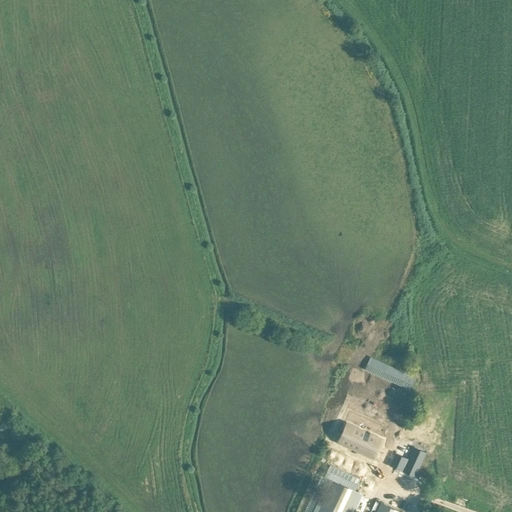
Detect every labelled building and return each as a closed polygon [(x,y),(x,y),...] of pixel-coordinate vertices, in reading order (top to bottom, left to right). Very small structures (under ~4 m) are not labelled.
[(415,378),(370,357),(367,367),(364,370),(410,391),(415,378)] [(340,414),(343,404),(353,369),(337,364),(324,411),(321,421),(332,424),(335,413),(340,414)] [(347,423),(338,441),(346,445),(347,446),(355,449),(354,453),(355,453),(357,450),(361,451),(361,452),(375,458),(383,440),(347,423)] [(395,453),(389,465),(416,477),(427,452),(414,446),(408,459),(395,453)] [(354,511),(359,503),(363,494),(333,480),(318,511),(354,511)] [(401,511),(381,503),(376,511),(401,511)]
